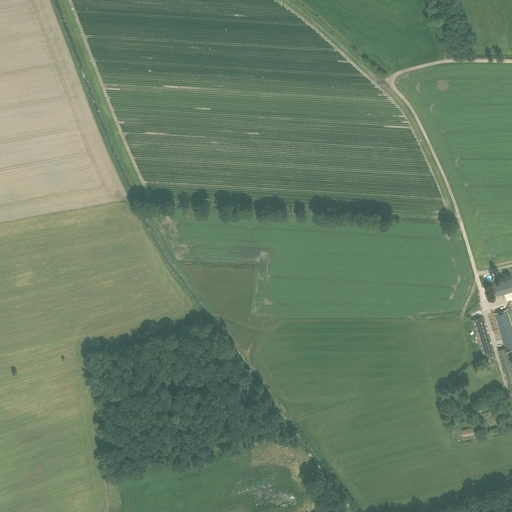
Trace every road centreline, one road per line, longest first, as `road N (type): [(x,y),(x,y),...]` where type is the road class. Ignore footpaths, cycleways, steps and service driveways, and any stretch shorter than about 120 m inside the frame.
road 1 (track): [(459,217),(127,202)]
road 2 (track): [(459,217),(406,101),(291,0)]
